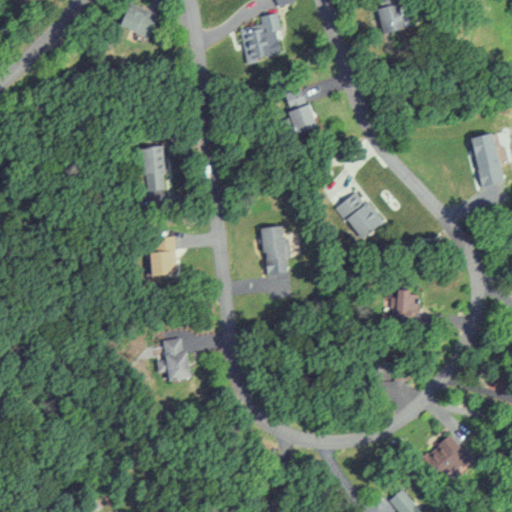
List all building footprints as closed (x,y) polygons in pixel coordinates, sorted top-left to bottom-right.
[(392,0),(375,0),(370,2),(377,29),(398,22),(392,0)] [(271,26),(238,27),(246,54),(277,52),(271,26)] [(305,107),(278,115),(285,138),(311,128),(306,115),(305,107)] [(357,201),(342,210),(360,243),(378,227),(357,201)] [(283,228),(253,231),(259,268),(281,264),(283,228)] [(406,287),(380,294),(381,321),(414,321),(406,287)] [(442,437),(415,454),(425,470),(456,452),(442,437)]
